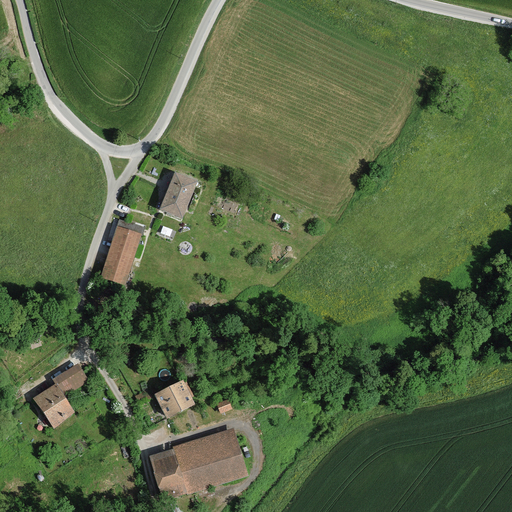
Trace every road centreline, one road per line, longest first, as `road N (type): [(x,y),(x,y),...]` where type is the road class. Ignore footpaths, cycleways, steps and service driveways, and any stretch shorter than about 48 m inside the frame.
road 1 (unclassified): [(218,0),(166,117),(148,142),(128,151),(99,144),(51,95),(20,0)]
road 2 (track): [(79,311),(85,341),(139,436),(161,511)]
road 3 (track): [(79,311),(112,198),(144,145)]
